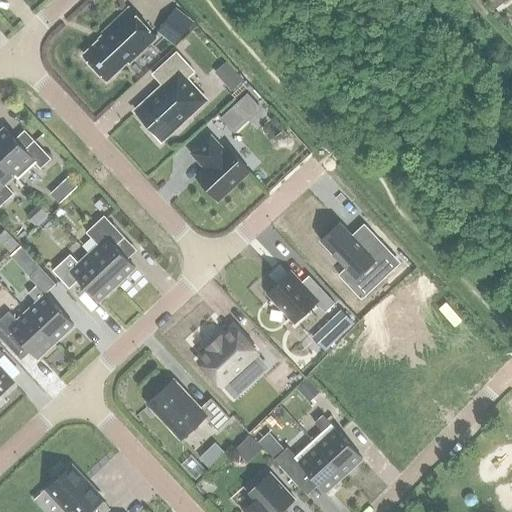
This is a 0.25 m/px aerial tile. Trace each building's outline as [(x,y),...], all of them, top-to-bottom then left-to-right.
[(496,10),(507,0),(490,0),(488,2),(496,10)] [(184,43),(198,18),(176,7),(162,31),(184,43)] [(104,37),(84,57),(106,80),(126,61),(127,62),(154,37),(128,10),(101,34),(104,37)] [(183,119),(206,99),(187,78),(193,72),(176,53),(152,75),(163,87),(135,112),(149,127),(147,128),(159,142),(170,132),(171,133),(185,121),(183,119)] [(227,63),(216,74),(232,92),(244,81),(227,63)] [(237,103),(246,114),(263,98),(254,87),(237,103)] [(234,107),(221,120),(234,135),(248,122),(234,107)] [(0,131),(0,160),(18,180),(35,164),(40,169),(50,159),(33,141),(24,150),(3,128),(0,131)] [(210,137),(192,154),(201,164),(203,162),(208,167),(197,178),(217,200),(248,171),(227,150),(224,153),(210,137)] [(18,180),(0,160),(0,206),(13,194),(5,185),(14,177),(17,180),(18,180)] [(70,176),(60,185),(69,195),(79,186),(70,176)] [(94,205),(100,211),(107,204),(102,198),(94,205)] [(97,245),(87,254),(117,285),(134,268),(114,246),(123,238),(103,216),(85,233),(97,245)] [(340,224),(321,243),(345,269),(353,278),(363,268),(372,277),(392,258),(366,230),(355,240),(340,224)] [(8,229),(1,237),(14,250),(21,242),(8,229)] [(87,254),(78,263),(70,254),(52,271),(68,289),(77,280),(98,302),(117,285),(87,254)] [(39,267),(28,278),(36,286),(45,296),(56,285),(39,267)] [(287,274),(266,293),(294,324),(314,305),(322,314),(332,305),(316,287),(307,296),(287,274)] [(27,312),(55,343),(73,326),(45,296),(36,286),(28,294),(36,303),(27,312)] [(472,359),(459,344),(470,334),(446,307),(426,325),(442,342),(418,364),(440,388),(472,359)] [(342,311),(321,331),(332,343),(353,323),(342,311)] [(37,360),(55,343),(27,312),(16,322),(8,313),(0,320),(0,339),(7,347),(17,339),(37,360)] [(238,369),(256,353),(234,329),(222,340),(219,337),(207,347),(210,350),(198,361),(229,396),(247,380),(238,369)] [(0,394),(13,382),(0,368),(0,358),(4,355),(0,350),(0,394)] [(413,412),(394,391),(405,380),(396,370),(385,381),(382,379),(360,399),(369,408),(367,410),(378,422),(380,420),(391,432),(413,412)] [(319,392),(308,379),(297,389),(308,402),(319,392)] [(199,410),(172,381),(148,404),(181,439),(204,417),(217,431),(229,419),(210,399),(199,410)] [(312,441),(344,476),(362,459),(322,415),(313,423),(322,432),(312,441)] [(267,435),(259,443),(274,459),(282,451),(267,435)] [(250,437),(236,451),(245,460),(259,446),(250,437)] [(344,476),(312,441),(294,458),(326,493),(344,476)] [(281,468),(294,456),(287,448),(274,460),(281,468)] [(215,461),(206,451),(199,458),(208,468),(215,461)] [(70,467),(67,470),(65,468),(54,478),(56,480),(46,489),(67,511),(89,511),(102,500),(70,467)] [(282,511),(294,500),(270,473),(248,492),(255,500),(242,511),(243,511),(282,511)]
